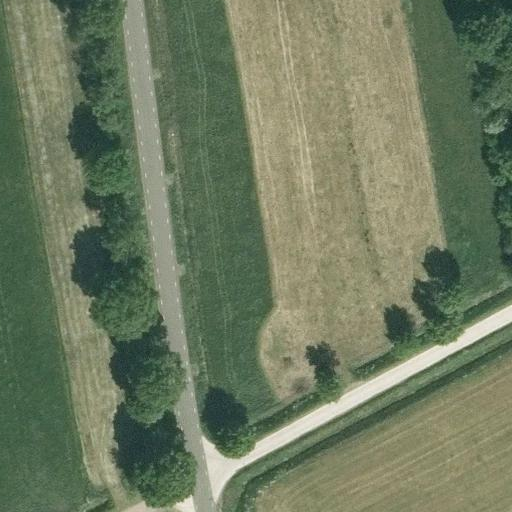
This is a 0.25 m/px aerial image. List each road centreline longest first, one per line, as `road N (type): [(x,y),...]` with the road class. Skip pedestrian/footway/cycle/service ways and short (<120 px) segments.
road 1 (unclassified): [(199,482),(131,0)]
road 2 (unclassified): [(199,482),(511,313)]
